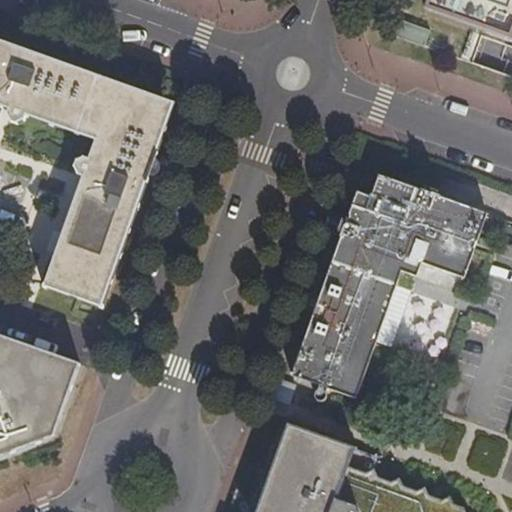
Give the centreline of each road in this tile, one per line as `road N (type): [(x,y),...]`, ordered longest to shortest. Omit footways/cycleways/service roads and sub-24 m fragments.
road 1 (unclassified): [(280,106),(163,438)]
road 2 (unclassified): [(511,152),(323,89)]
road 3 (unclassified): [(258,62),(84,0)]
